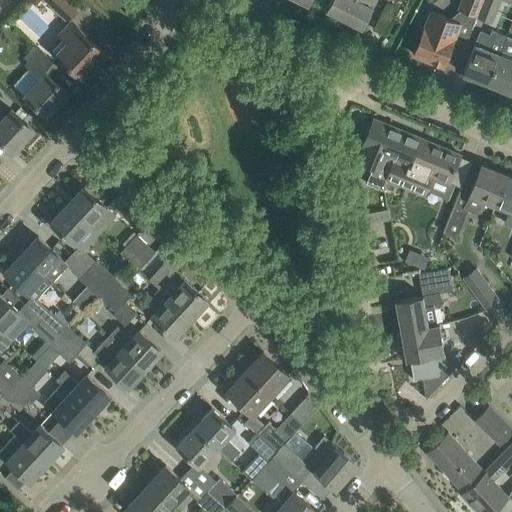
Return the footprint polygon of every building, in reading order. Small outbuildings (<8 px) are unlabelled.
[(45,0),(67,20),(77,10),(66,0),(30,0),(35,4),(38,0),(45,0)] [(375,0),(331,0),(326,9),(362,28),(375,0)] [(476,15),(482,0),(461,0),(458,8),(476,15)] [(482,0),(476,15),(491,21),(500,0),(482,0)] [(386,2),(373,29),(386,35),(399,9),(386,2)] [(424,28),(424,27),(413,54),(443,66),(454,39),(453,39),(459,23),(431,12),(424,28)] [(56,54),(81,77),(104,52),(72,21),(60,32),(69,41),(56,54)] [(487,83),(506,36),(492,30),(490,35),(480,31),(475,44),(474,44),(463,74),(487,83)] [(506,36),(487,83),(511,93),(511,92),(511,38),(506,36)] [(57,81),(53,77),(60,70),(63,72),(64,71),(41,51),(34,44),(22,57),(27,61),(25,63),(27,65),(41,78),(25,96),(46,115),(68,91),(57,81)] [(0,140),(12,151),(33,129),(12,109),(0,122),(0,140)] [(372,118),(355,161),(372,168),(366,183),(381,189),(385,179),(394,159),(410,165),(422,138),(372,118)] [(286,160),(300,166),(310,141),(296,135),(286,160)] [(460,154),(422,138),(410,165),(394,159),(385,179),(424,194),(432,175),(461,187),(472,161),(459,156),(460,154)] [(496,204),(507,176),(481,165),(470,193),(460,189),(443,230),(457,236),(468,208),(476,211),(481,198),(496,204)] [(511,177),(507,176),(496,204),(510,209),(504,223),(511,225),(511,177)] [(84,185),(67,204),(98,232),(115,214),(118,211),(122,215),(130,207),(118,195),(107,206),(84,185)] [(82,250),(98,232),(67,204),(51,222),(73,242),(82,250)] [(387,209),(365,213),(367,224),(389,219),(387,209)] [(129,261),(146,242),(137,234),(120,252),(129,261)] [(21,254),(51,282),(68,264),(60,256),(38,236),(21,254)] [(129,261),(138,269),(155,251),(146,242),(129,261)] [(35,300),(51,282),(21,254),(4,272),(27,292),(35,300)] [(95,260),(88,269),(106,286),(114,277),(96,259),(95,260)] [(499,300),(476,268),(463,277),(487,309),(499,300)] [(97,295),(106,286),(88,269),(79,278),(97,295)] [(114,277),(106,286),(124,303),(133,293),(128,289),(133,283),(125,275),(120,270),(114,277)] [(160,289),(191,318),(208,300),(177,271),(160,289)] [(115,312),(124,303),(106,286),(97,295),(115,312)] [(159,288),(142,306),(152,315),(174,336),(191,318),(160,289),(159,288)] [(422,295),(395,300),(400,330),(437,324),(434,305),(441,304),(439,292),(422,295)] [(25,303),(18,310),(0,293),(0,327),(11,338),(28,321),(34,327),(33,328),(51,345),(60,336),(42,319),(25,303)] [(50,310),(42,319),(60,336),(68,326),(50,310)] [(400,332),(396,333),(398,345),(403,344),(405,360),(410,359),(413,379),(416,379),(416,378),(438,374),(444,367),(445,367),(447,365),(439,323),(437,324),(400,330),(400,332)] [(60,336),(78,353),(86,343),(68,326),(60,336)] [(139,329),(131,338),(117,326),(108,335),(144,368),(161,350),(139,329)] [(0,350),(11,338),(0,327),(0,350)] [(128,386),(144,368),(108,335),(93,352),(106,364),(106,365),(128,386)] [(69,362),(78,353),(60,336),(51,345),(69,362)] [(288,374),(263,351),(245,370),(270,394),(288,374)] [(0,373),(13,386),(22,377),(4,360),(0,363),(0,373)] [(87,374),(78,383),(64,370),(56,379),(60,383),(92,412),(109,394),(87,374)] [(252,413),(270,394),(245,370),(227,390),(252,413)] [(0,390),(5,395),(13,386),(0,373),(0,390)] [(27,400),(31,403),(40,394),(22,377),(13,386),(27,400)] [(92,412),(60,383),(43,401),(75,431),(92,412)] [(24,404),(27,400),(13,386),(5,395),(3,396),(7,400),(24,404)] [(320,405),(308,394),(290,412),(302,423),(320,405)] [(500,445),(511,432),(511,428),(488,405),(474,419),(500,445)] [(194,426),(217,448),(231,460),(241,450),(227,437),(235,428),(212,407),(194,426)] [(283,443),(302,423),(290,412),(275,428),(268,420),(256,432),(257,433),(276,451),(283,443)] [(63,444),(40,424),(32,433),(18,420),(10,429),(15,434),(46,462),(63,444)] [(199,466),(217,448),(194,426),(176,445),(199,466)] [(462,491),(483,471),(448,432),(426,451),(462,491)] [(276,451),(257,433),(249,442),(268,460),(272,456),(276,451)] [(0,453),(29,480),(46,462),(15,434),(0,449),(0,453)] [(356,463),(355,462),(324,436),(315,446),(327,457),(316,470),(335,487),(356,463)] [(301,481),(312,468),(283,443),(276,451),(272,456),(301,481)] [(480,511),(490,511),(507,497),(510,494),(496,479),(511,462),(511,458),(504,451),(483,471),(462,491),(462,492),(480,511)] [(292,491),(301,481),(272,456),(268,460),(263,466),(280,482),(272,492),(285,503),(277,511),(314,511),(315,511),(292,491)] [(146,485),(171,508),(190,487),(166,465),(146,485)] [(236,494),(237,493),(219,477),(207,490),(225,506),(236,494)] [(166,511),(171,508),(146,485),(127,506),(133,511),(166,511)] [(208,511),(219,511),(225,506),(207,490),(197,501),(208,511)] [(257,511),(247,503),(236,494),(225,506),(232,511),(257,511)]
